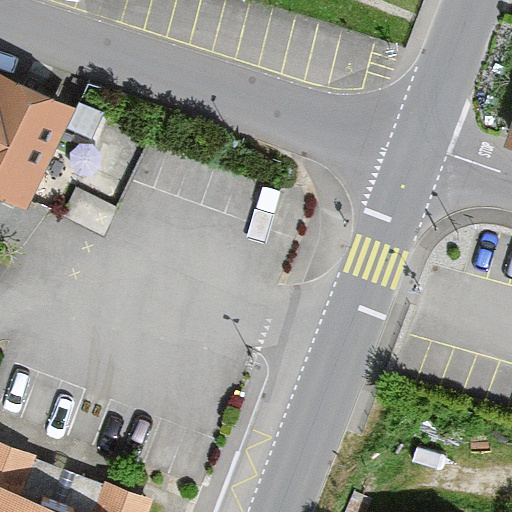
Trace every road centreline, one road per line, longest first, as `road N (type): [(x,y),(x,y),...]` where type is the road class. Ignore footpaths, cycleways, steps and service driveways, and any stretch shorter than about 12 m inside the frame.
road 1 (residential): [(420,153),(0,15)]
road 2 (secondary): [(284,511),(420,153)]
road 3 (secondary): [(420,153),(479,0)]
